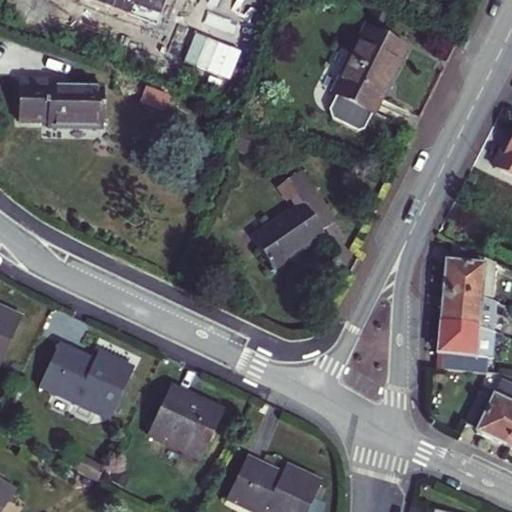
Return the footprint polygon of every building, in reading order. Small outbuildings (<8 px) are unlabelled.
[(332,98),(335,99),(371,117),(404,49),(366,30),(332,98)] [(51,126),(51,130),(102,131),(103,92),(51,92),(51,83),(18,83),(17,126),(51,126)] [(168,98),(145,89),(139,105),(162,113),(168,98)] [(363,133),(371,117),(335,99),(328,114),(331,123),(356,135),(363,133)] [(511,142),(510,141),(497,169),(511,175),(511,142)] [(333,220),(300,171),(282,183),(299,209),(247,244),(268,274),(320,239),(316,232),(333,220)] [(494,293),(496,259),(465,244),(464,260),(459,260),(456,289),(494,293)] [(494,293),(456,289),(453,322),(491,326),(506,332),(509,298),(498,293),(494,293)] [(0,358),(18,320),(0,312),(0,358)] [(452,355),(450,370),(496,375),(498,362),(504,362),(506,332),(491,326),(453,322),(450,355),(452,355)] [(95,363),(58,347),(38,388),(75,405),(78,400),(113,416),(115,412),(127,385),(133,372),(98,356),(95,363)] [(511,445),(511,444),(511,387),(502,382),(496,394),(482,389),(468,420),(481,426),(480,429),(511,445)] [(132,386),(127,385),(115,412),(119,414),(132,386)] [(221,411),(169,388),(147,438),(199,461),(221,411)] [(97,484),(105,470),(82,458),(75,472),(97,484)] [(283,474),(248,458),(228,503),(247,511),(308,511),(321,483),(285,468),(283,474)] [(130,481),(115,473),(109,484),(125,492),(130,481)] [(0,511),(4,511),(15,495),(0,485),(0,511)]
